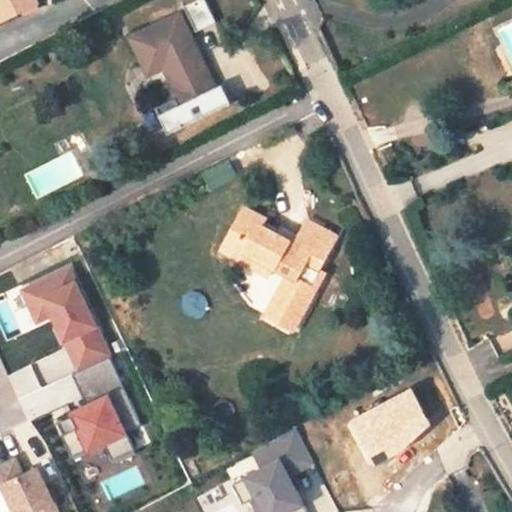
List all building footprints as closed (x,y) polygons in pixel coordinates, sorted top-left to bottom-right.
[(0,0),(0,17),(3,23),(39,5),(37,0),(0,0)] [(210,0),(206,0),(185,11),(198,37),(222,25),(210,0)] [(181,19),(133,42),(151,79),(167,71),(181,101),(159,112),(171,138),(234,108),(224,89),(215,93),(212,88),(214,87),(181,19)] [(303,242),(299,249),(282,240),(265,231),(268,224),(250,212),(225,255),(244,267),(248,258),(276,275),(289,282),(266,322),(294,338),(318,296),(300,284),(307,272),(320,279),(341,241),(312,225),(303,242)] [(282,240),(299,249),(303,242),(285,232),(282,240)] [(248,258),(244,267),(271,283),(276,275),(248,258)] [(73,265),(18,285),(33,326),(51,319),(72,374),(109,360),(73,265)] [(145,484),(110,391),(120,388),(112,365),(98,370),(107,392),(65,407),(83,454),(103,446),(120,493),(145,484)] [(345,419),(364,460),(431,431),(413,390),(345,419)] [(257,467),(230,480),(244,511),(306,511),(289,475),(313,465),(297,429),(249,451),(257,467)] [(56,511),(41,465),(20,472),(16,458),(0,462),(0,511),(56,511)]
